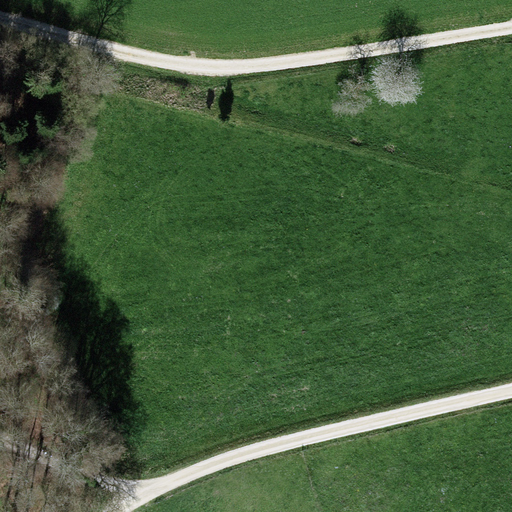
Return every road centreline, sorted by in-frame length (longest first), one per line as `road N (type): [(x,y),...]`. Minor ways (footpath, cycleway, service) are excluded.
road 1 (track): [(511,25),(213,69),(129,57),(0,23)]
road 2 (unclassified): [(123,511),(181,475),(234,457),(511,391)]
road 3 (track): [(145,495),(0,442)]
